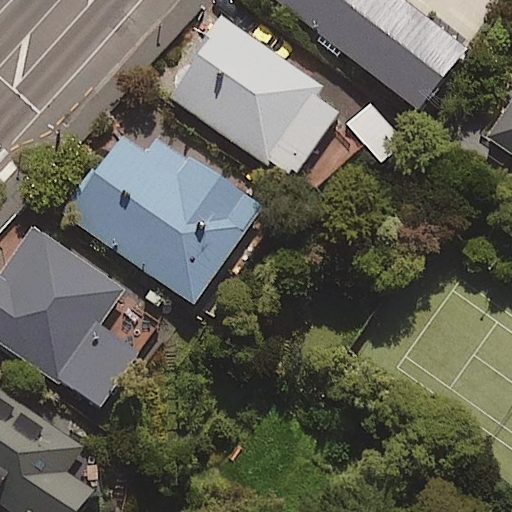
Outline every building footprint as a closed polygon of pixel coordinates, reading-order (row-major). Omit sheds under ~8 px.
[(401,0),(274,0),(415,112),(470,43),(430,11),(424,18),(401,0)] [(266,161),(291,179),(336,116),(311,98),(316,92),(219,22),(165,97),(262,167),(266,161)] [(511,97),(481,140),(511,162),(511,97)] [(403,143),(369,106),(345,129),(380,165),(403,143)] [(258,215),(131,123),(63,217),(190,308),(258,215)] [(0,346),(99,413),(137,356),(97,330),(122,293),(30,232),(0,276),(0,346)] [(0,511),(75,511),(90,490),(70,476),(87,451),(0,392),(0,511)]
